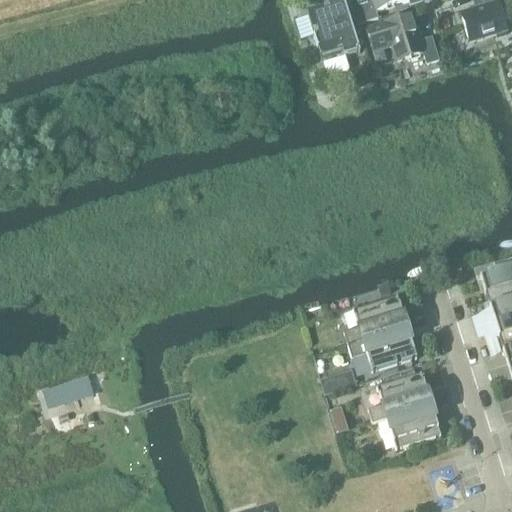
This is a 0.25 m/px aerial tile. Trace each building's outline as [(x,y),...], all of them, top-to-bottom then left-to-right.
[(347,0),(356,28),(377,21),(375,14),(409,3),(408,2),(407,3),(406,0),(347,0)] [(459,15),(469,45),(506,34),(500,14),(509,11),(505,0),(479,0),(482,8),(459,15)] [(358,55),(359,55),(342,1),(341,1),(342,4),(340,4),(327,8),(327,10),(328,12),(307,18),(320,62),(341,55),(342,59),(357,54),(358,55)] [(390,49),(395,64),(422,56),(426,67),(438,63),(431,40),(419,43),(411,17),(365,31),(372,54),(390,49)] [(479,280),(486,303),(511,294),(511,262),(492,269),(493,270),(495,275),(481,280),(480,279),(479,280)] [(386,286),(377,289),(380,299),(389,296),(386,286)] [(511,294),(486,303),(493,325),(511,318),(511,294)] [(343,335),(347,348),(404,331),(398,313),(399,312),(399,313),(401,313),(396,298),(395,299),(353,313),(353,312),(351,312),(357,331),(343,335)] [(511,318),(493,325),(500,346),(511,342),(511,318)] [(404,331),(347,348),(351,361),(365,357),(371,375),(372,375),(372,374),(414,361),(415,362),(416,361),(411,347),(410,348),(409,349),(404,331)] [(511,342),(500,346),(506,368),(511,366),(511,342)] [(354,372),(321,379),(324,395),(357,388),(354,372)] [(371,426),(386,422),(385,421),(428,408),(422,390),(423,390),(425,390),(420,376),(419,376),(419,377),(377,390),(377,389),(375,390),(381,408),(367,412),(371,426)] [(46,410),(93,396),(88,381),(42,395),(46,410)] [(511,407),(511,402),(502,404),(506,425),(511,423),(511,407)] [(385,421),(386,422),(395,453),(396,453),(395,452),(439,438),(439,439),(440,439),(435,424),(434,425),(433,426),(428,408),(385,421)]
